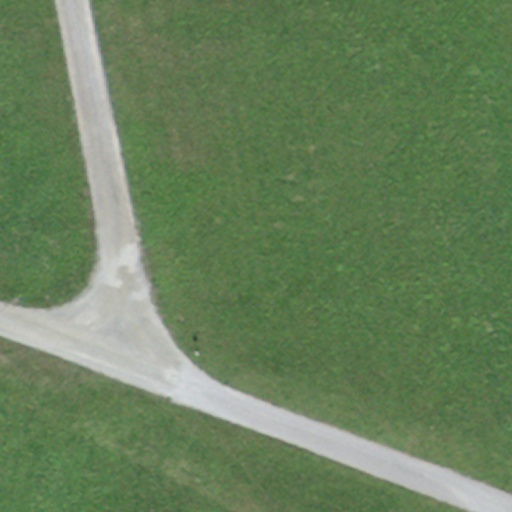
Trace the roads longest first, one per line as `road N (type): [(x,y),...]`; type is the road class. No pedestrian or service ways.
road 1 (unclassified): [(511,507),(0,311)]
road 2 (track): [(63,0),(130,361)]
